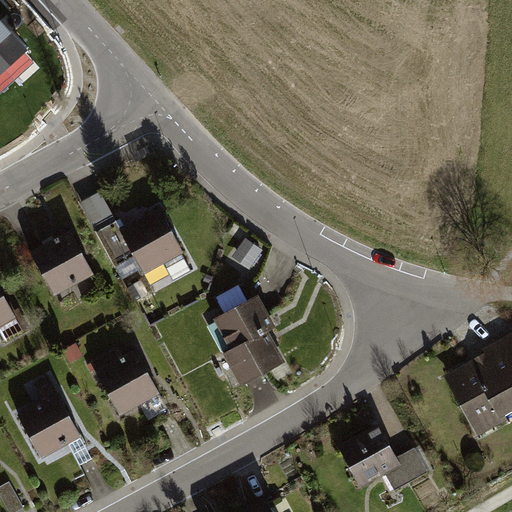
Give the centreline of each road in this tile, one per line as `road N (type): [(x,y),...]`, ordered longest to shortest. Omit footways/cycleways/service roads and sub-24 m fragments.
road 1 (residential): [(130,511),(291,425),(361,377),(399,320),(410,278)]
road 2 (residential): [(154,98),(260,203),(332,249),(410,278)]
road 3 (residential): [(0,190),(154,98)]
road 4 (residential): [(61,0),(154,98)]
